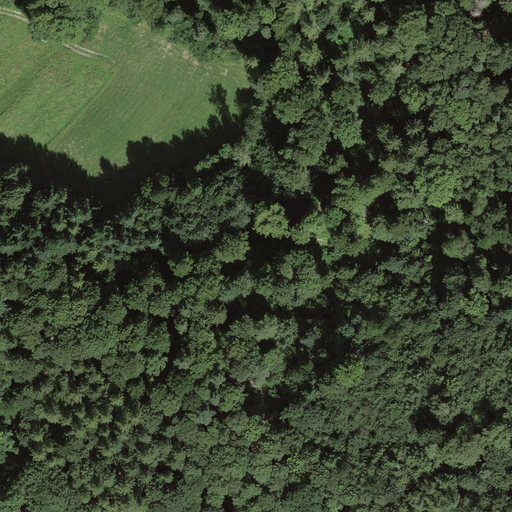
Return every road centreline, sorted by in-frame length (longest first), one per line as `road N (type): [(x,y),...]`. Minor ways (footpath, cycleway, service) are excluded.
road 1 (track): [(0,336),(11,310),(26,301),(101,291),(185,249),(325,197),(366,199),(378,221),(360,243),(327,247),(291,233)]
road 2 (track): [(325,197),(326,100),(309,0)]
road 3 (track): [(14,511),(9,478),(27,436),(26,394),(0,338)]
